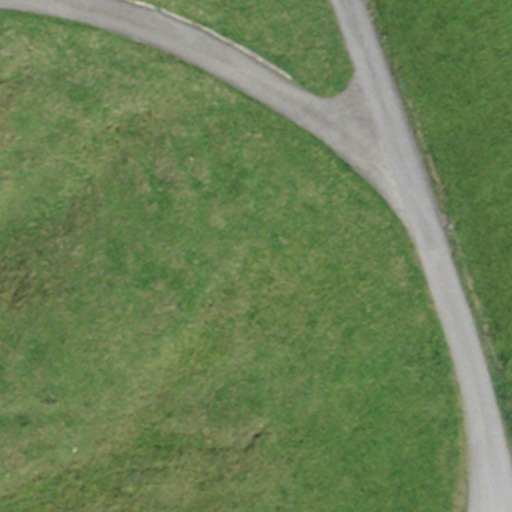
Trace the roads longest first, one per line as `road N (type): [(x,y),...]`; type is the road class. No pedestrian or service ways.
road 1 (track): [(352,0),(469,350),(510,511)]
road 2 (track): [(404,150),(85,9),(16,0)]
